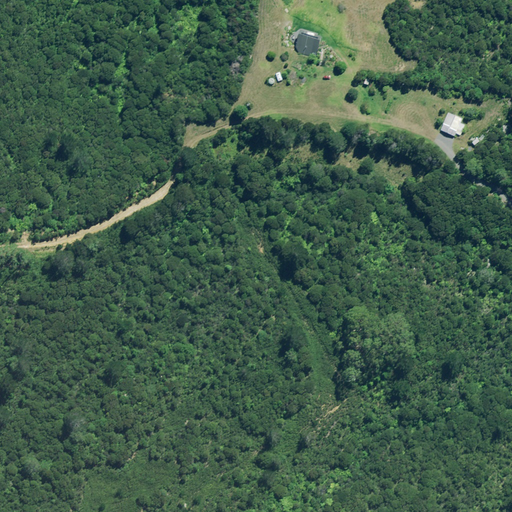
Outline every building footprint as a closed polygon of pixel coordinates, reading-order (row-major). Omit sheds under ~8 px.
[(309,32),(308,33),(302,31),(295,52),(317,59),(323,38),(316,36),(317,35),(309,32)] [(303,65),(294,61),(292,66),(300,70),(303,65)] [(463,119),(449,113),(442,131),(455,136),(456,133),(461,135),(465,126),(461,124),(463,119)] [(511,127),(509,124),(502,130),(508,137),(511,133),(511,127)] [(472,142),(475,147),(480,143),(477,138),(472,142)]
